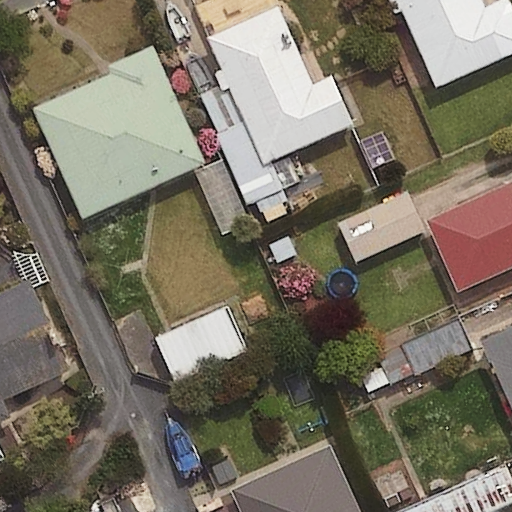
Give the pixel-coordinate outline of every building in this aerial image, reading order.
[(479,0),(394,0),(436,91),(511,57),(511,14),(506,1),(485,11),(479,0)] [(278,10),(206,42),(263,170),(353,130),(331,79),(312,87),(278,10)] [(204,168),(151,50),(108,69),(111,76),(31,112),(81,223),(204,168)] [(511,184),(425,224),(457,296),(511,270),(511,184)] [(422,235),(406,197),(338,226),(354,264),(422,235)] [(0,427),(13,421),(6,406),(66,379),(24,284),(0,294),(0,427)] [(241,356),(223,313),(156,340),(175,384),(241,356)] [(511,331),(478,347),(511,419),(511,331)] [(357,511),(329,448),(227,493),(235,511),(357,511)] [(496,511),(511,505),(511,487),(503,468),(405,511),(496,511)]
